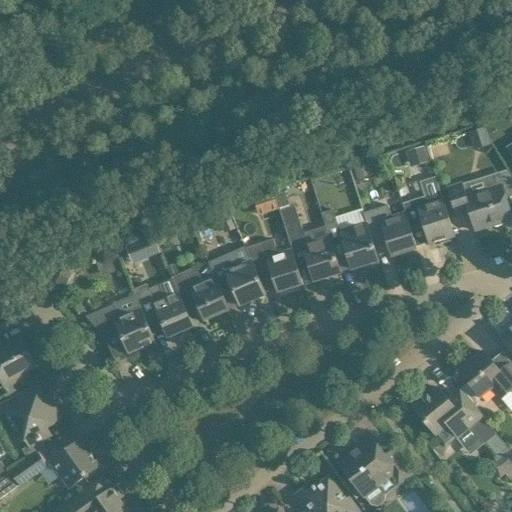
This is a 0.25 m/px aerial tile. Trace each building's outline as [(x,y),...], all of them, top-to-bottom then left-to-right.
[(491,144),(486,128),(468,133),(473,150),(491,144)] [(430,158),(426,147),(409,152),(413,163),(430,158)] [(373,174),(369,162),(354,167),(357,179),(373,174)] [(448,190),(450,197),(457,216),(469,212),(475,231),(491,226),(495,228),(503,225),(505,221),(511,219),(511,217),(506,200),(501,186),(465,198),(461,185),(448,190)] [(290,241),(293,251),(297,263),(308,260),(315,282),(325,278),(327,282),(338,278),(337,275),(341,273),(338,265),(330,239),(306,246),(303,237),(304,236),(295,205),(290,207),(285,192),(276,195),(280,211),(290,241)] [(403,205),(406,214),(410,229),(423,225),(430,245),(439,242),(440,245),(453,241),(452,238),(455,237),(449,218),(443,201),(428,206),(426,198),(403,205)] [(389,206),(364,214),(367,223),(373,244),(386,240),(392,257),(401,254),(404,256),(412,253),(414,250),(417,249),(410,229),(406,214),(392,218),(389,206)] [(322,214),(330,239),(338,265),(350,262),(352,270),(364,266),(375,266),(376,262),(379,261),(373,244),(367,223),(364,214),(362,209),(336,217),(334,210),(322,214)] [(237,228),(229,210),(216,215),(224,233),(237,228)] [(152,234),(126,245),(133,262),(159,252),(152,234)] [(246,249),(252,262),(266,258),(277,293),(303,285),(297,263),(293,251),(278,255),(274,240),(246,249)] [(266,295),(252,262),(246,249),(245,248),(209,263),(215,278),(221,291),(232,286),(240,306),(266,295)] [(167,267),(171,278),(179,275),(175,264),(167,267)] [(171,278),(178,293),(183,305),(195,299),(205,321),(229,311),(221,291),(215,278),(202,283),(195,268),(179,275),(171,278)] [(72,273),(64,269),(62,269),(62,270),(55,284),(65,288),(72,273)] [(133,290),(136,296),(146,321),(159,315),(168,337),(193,327),(183,305),(178,293),(165,299),(159,285),(149,290),(147,285),(133,290)] [(146,321),(136,296),(114,305),(96,313),(86,317),(105,339),(119,333),(128,355),(156,343),(146,321)] [(511,351),(511,328),(500,338),(511,351)] [(0,343),(0,379),(5,389),(7,388),(24,378),(23,374),(36,366),(21,339),(3,349),(0,343)] [(503,400),(511,393),(511,392),(511,364),(500,372),(483,352),(459,372),(471,387),(481,399),(494,388),(503,400)] [(413,408),(436,436),(445,448),(470,428),(483,444),(486,442),(497,457),(495,459),(504,469),(506,468),(511,475),(511,453),(482,417),(476,409),(460,390),(447,400),(438,388),(413,408)] [(33,390),(16,400),(0,409),(0,410),(13,433),(20,429),(29,446),(50,435),(46,428),(59,420),(50,403),(43,407),(33,390)] [(48,447),(29,461),(0,481),(0,499),(20,486),(52,463),(70,488),(83,479),(99,467),(88,451),(92,449),(85,438),(57,459),(48,447)] [(364,497),(365,497),(371,504),(377,505),(385,500),(385,492),(380,486),(393,476),(399,485),(413,475),(395,451),(385,458),(372,441),(351,456),(348,456),(342,460),(342,463),(340,465),(364,497)] [(297,496),(309,511),(308,511),(358,511),(349,499),(346,502),(341,495),(329,479),(317,489),(315,486),(313,488),(312,486),(297,496)] [(128,511),(120,500),(124,497),(116,486),(102,496),(93,484),(53,511),(128,511)]
